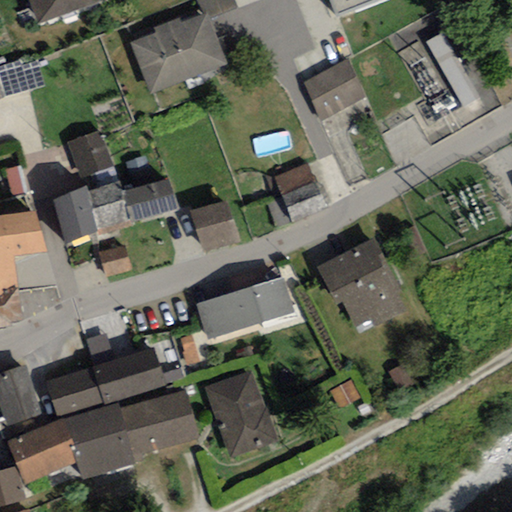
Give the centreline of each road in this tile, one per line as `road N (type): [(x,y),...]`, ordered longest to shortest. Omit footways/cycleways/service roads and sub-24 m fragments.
road 1 (residential): [(511,116),(254,255),(82,308)]
road 2 (track): [(511,353),(324,469),(236,511)]
